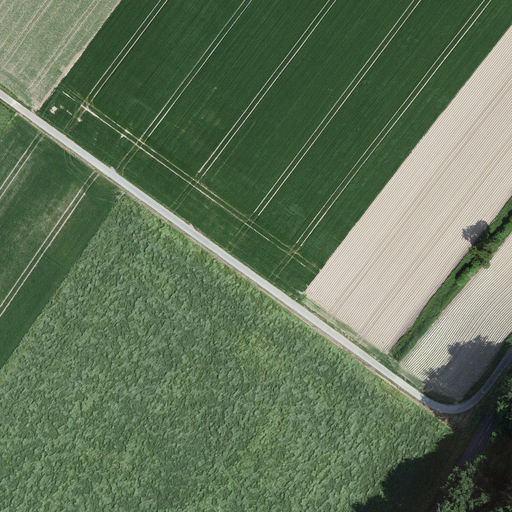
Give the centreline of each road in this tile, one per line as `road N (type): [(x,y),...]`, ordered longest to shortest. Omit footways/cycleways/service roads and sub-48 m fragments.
road 1 (track): [(511,354),(469,404),(436,406),(0,95)]
road 2 (secondary): [(439,511),(511,387)]
